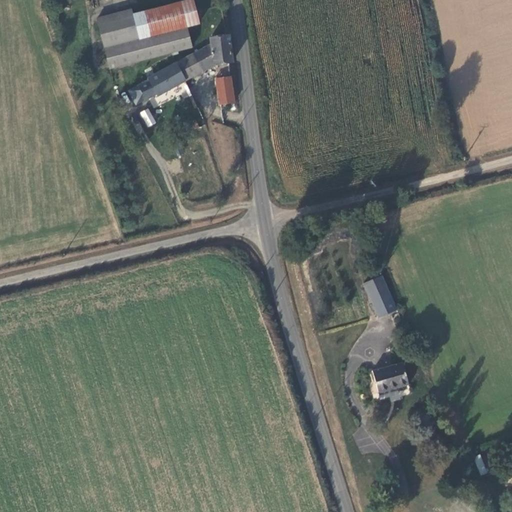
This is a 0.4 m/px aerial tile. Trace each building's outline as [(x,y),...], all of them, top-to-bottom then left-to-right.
[(135,13),(139,39),(189,30),(201,28),(197,3),(135,13)] [(99,13),(109,66),(192,52),(189,30),(139,39),(135,13),(135,8),(99,13)] [(213,68),(233,66),(229,38),(207,40),(208,48),(147,77),(148,81),(129,90),(135,104),(156,95),(157,98),(213,68)] [(214,84),(217,108),(233,105),(230,81),(214,84)] [(149,113),(140,117),(145,130),(153,126),(149,113)] [(194,124),(185,128),(188,137),(198,133),(194,124)] [(177,131),(181,141),(188,137),(185,128),(177,131)] [(381,274),(362,283),(378,320),(398,311),(381,274)] [(410,384),(403,360),(373,370),(378,394),(410,384)]
